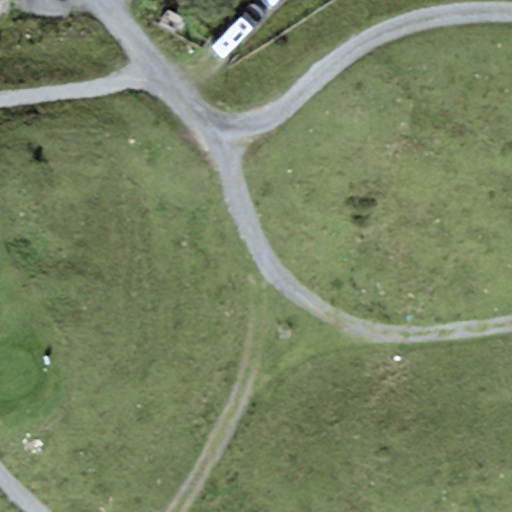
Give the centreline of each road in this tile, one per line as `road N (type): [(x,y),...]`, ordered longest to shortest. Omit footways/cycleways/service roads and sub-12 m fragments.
road 1 (track): [(213,127),(249,236),(267,267),(305,296),(396,336),(511,324)]
road 2 (track): [(213,127),(245,129),(335,55),(389,28),(511,11)]
road 3 (track): [(98,0),(164,86),(213,127)]
road 4 (track): [(157,77),(0,103)]
road 5 (track): [(164,86),(267,0)]
